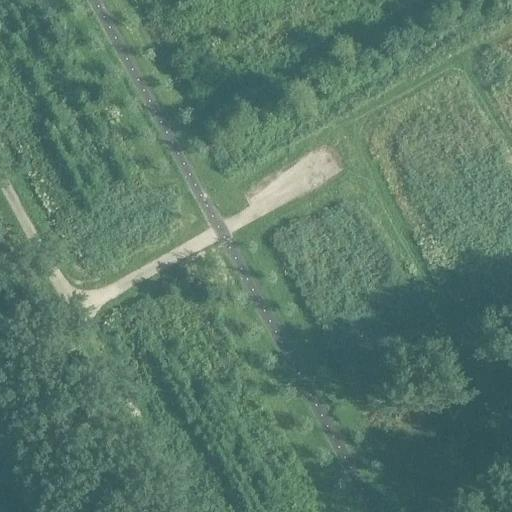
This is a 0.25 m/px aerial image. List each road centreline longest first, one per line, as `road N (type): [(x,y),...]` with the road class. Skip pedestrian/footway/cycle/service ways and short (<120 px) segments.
road 1 (unclassified): [(188,511),(0,172)]
road 2 (unknown): [(331,166),(370,177),(511,444)]
